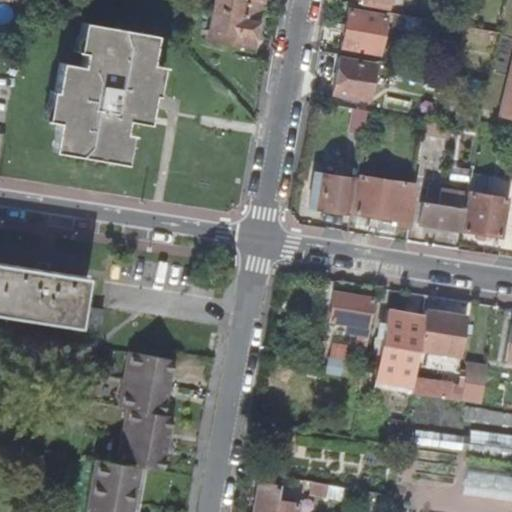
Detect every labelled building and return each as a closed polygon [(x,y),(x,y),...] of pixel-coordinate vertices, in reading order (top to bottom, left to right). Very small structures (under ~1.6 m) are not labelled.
[(212,0),(211,7),(257,14),(259,0),(212,0)] [(251,49),(257,14),(211,7),(210,12),(205,41),(251,49)] [(383,14),(345,7),(339,46),(376,52),(383,14)] [(157,48),(159,34),(78,20),(77,26),(71,38),(70,51),(79,52),(78,64),(56,61),(51,89),(47,89),(45,97),(40,108),(38,118),(53,120),(48,150),(122,162),(130,133),(120,131),(122,119),(146,123),(150,94),(155,94),(157,80),(163,64),(156,63),(159,49),(157,48)] [(511,52),(497,114),(511,118),(511,52)] [(371,65),(336,59),(331,93),(366,100),(371,65)] [(366,110),(354,107),(350,130),(363,132),(366,110)] [(418,121),(416,134),(441,138),(443,125),(418,121)] [(351,179),(355,180),(356,174),(360,147),(348,145),(344,178),(351,179)] [(346,211),(351,179),(344,178),(318,174),(317,177),(311,175),(310,189),(315,189),(313,207),(346,211)] [(350,211),(395,218),(401,181),(384,178),(356,174),(355,180),(350,211)] [(395,218),(411,220),(416,183),(411,182),(401,181),(395,218)] [(426,183),(424,201),(435,202),(438,185),(426,183)] [(416,222),(459,229),(465,189),(438,185),(435,202),(424,201),(420,201),(416,222)] [(506,196),(468,190),(462,228),(500,234),(506,196)] [(0,313),(88,328),(92,307),(79,306),(84,277),(0,263),(0,313)] [(363,326),(365,326),(369,297),(332,291),(328,321),(363,326)] [(92,307),(88,328),(96,329),(98,308),(92,307)] [(416,348),(421,315),(385,309),(378,354),(414,361),(416,348)] [(462,315),(422,309),(421,315),(416,348),(456,354),(462,315)] [(364,352),(368,327),(365,326),(363,326),(362,331),(356,331),(353,351),(364,352)] [(326,340),(317,339),(312,367),(322,368),(326,340)] [(163,413),(171,358),(125,350),(117,405),(127,407),(117,462),(90,457),(81,511),(128,511),(136,464),(161,468),(171,414),(163,413)] [(412,378),(410,394),(448,399),(449,384),(412,378)] [(479,402),(481,395),(463,393),(462,401),(479,402)] [(461,419),(486,422),(487,410),(463,407),(461,419)] [(468,437),(415,429),(413,445),(464,451),(464,458),(511,464),(511,434),(469,428),(468,437)] [(329,485),(308,481),(308,492),(327,495),(329,485)] [(257,482),(252,511),(294,511),(296,504),(275,500),(277,486),(257,482)]
